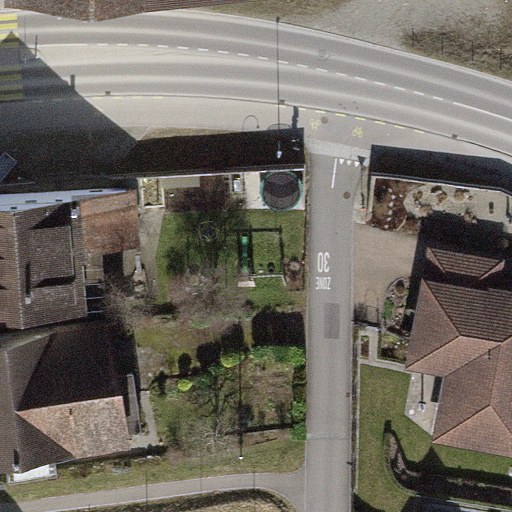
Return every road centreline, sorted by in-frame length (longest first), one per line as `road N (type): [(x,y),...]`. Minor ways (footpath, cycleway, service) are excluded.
road 1 (residential): [(327,511),(342,75)]
road 2 (primary): [(0,57),(132,49),(235,55),(342,75)]
road 3 (primary): [(342,75),(511,120)]
